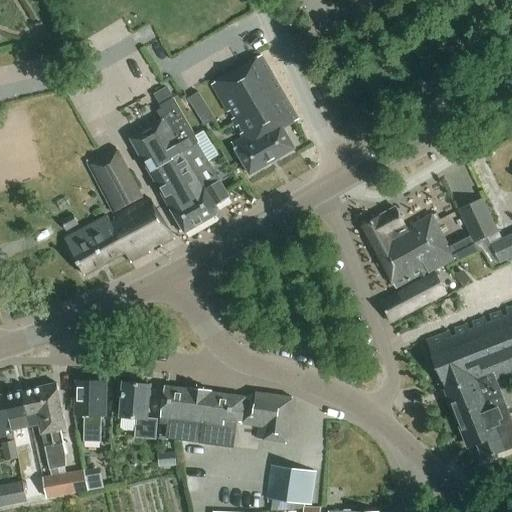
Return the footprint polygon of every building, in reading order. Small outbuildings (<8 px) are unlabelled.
[(255,111),(282,93),(259,54),(208,84),(226,115),(229,113),(233,119),(230,121),(232,126),(255,111)] [(198,93),(187,100),(205,127),(215,120),(198,93)] [(254,131),(274,162),(295,150),(282,129),(298,120),(282,93),(255,111),(264,125),(254,131)] [(172,99),(159,108),(160,110),(154,113),(160,123),(130,141),(186,235),(216,217),(219,208),(218,205),(229,198),(193,138),(195,137),(172,99)] [(249,177),(274,162),(254,131),(264,125),(255,111),(232,126),(234,129),(238,127),(242,134),(238,136),(240,139),(230,145),(249,177)] [(108,217),(70,237),(66,239),(86,276),(127,255),(133,264),(175,240),(150,200),(138,206),(136,202),(144,198),(117,148),(87,164),(97,184),(100,182),(106,192),(103,195),(113,214),(131,205),(132,209),(111,220),(108,217)] [(484,199),(459,211),(474,244),(478,251),(492,245),(489,237),(499,233),(484,199)] [(408,230),(397,210),(363,228),(396,289),(430,271),(432,274),(454,261),(432,217),(408,230)] [(79,225),(79,224),(74,215),(61,222),(67,232),(79,225)] [(511,235),(492,245),(501,264),(511,259),(511,235)] [(381,303),(392,323),(447,293),(436,273),(381,303)] [(511,374),(511,308),(426,342),(467,446),(476,447),(485,459),(511,448),(511,419),(496,380),(511,374)] [(100,418),(108,418),(108,382),(77,382),(77,418),(85,418),(85,443),(100,443),(100,418)] [(57,456),(47,458),(50,471),(65,467),(65,454),(63,443),(60,430),(66,429),(56,384),(41,387),(57,456)] [(156,439),(158,421),(149,420),(152,386),(126,384),(122,419),(138,420),(137,438),(156,439)] [(40,424),(47,458),(57,456),(41,387),(24,391),(32,426),(40,424)] [(261,425),(261,426),(260,440),(288,443),(294,399),(257,393),(247,397),(166,387),(161,424),(170,425),(168,439),(235,448),(239,422),(261,425)] [(14,430),(32,426),(24,391),(6,395),(14,430)] [(20,459),(14,430),(6,395),(0,396),(0,439),(9,438),(10,443),(3,445),(7,462),(20,459)] [(175,452),(161,454),(162,468),(177,467),(175,452)] [(312,506),(317,473),(271,466),(267,500),(312,506)] [(86,472),(88,484),(89,492),(92,492),(103,490),(100,471),(100,470),(100,469),(99,469),(86,471),(86,472)] [(64,496),(80,494),(89,492),(88,484),(86,472),(86,471),(60,476),(64,496)] [(190,511),(180,475),(164,480),(173,511),(190,511)] [(45,500),(64,496),(60,476),(41,479),(45,500)] [(23,483),(0,486),(0,507),(26,503),(23,483)] [(88,511),(85,498),(72,502),(75,511),(88,511)]
